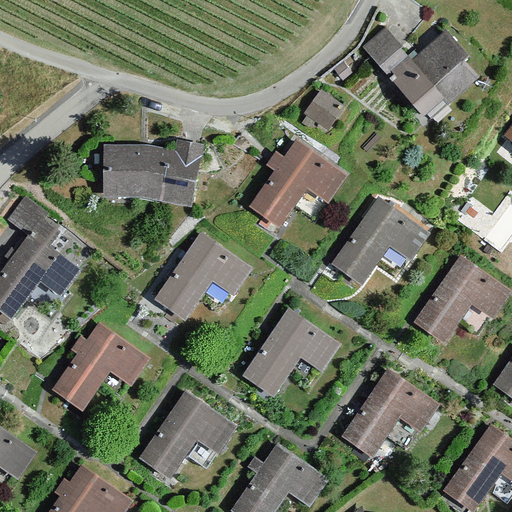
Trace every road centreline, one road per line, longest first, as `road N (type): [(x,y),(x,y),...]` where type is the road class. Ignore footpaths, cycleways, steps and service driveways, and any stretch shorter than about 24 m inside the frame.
road 1 (residential): [(366,0),(275,98),(174,109),(110,78)]
road 2 (residential): [(110,78),(0,173)]
